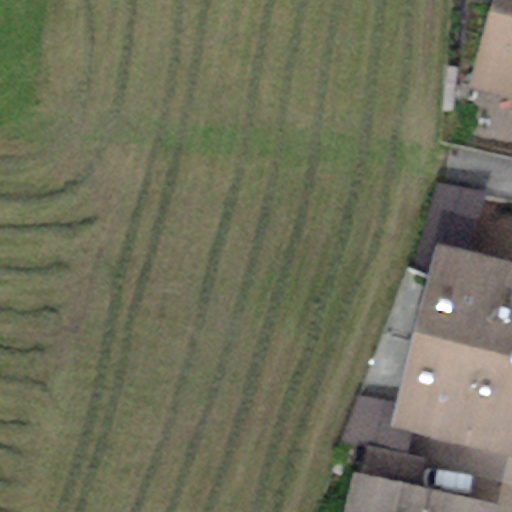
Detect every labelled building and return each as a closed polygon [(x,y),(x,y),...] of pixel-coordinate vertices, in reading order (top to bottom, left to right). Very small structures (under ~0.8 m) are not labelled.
[(511,0),(487,0),(461,92),(511,106),(511,0)] [(478,200),(437,187),(424,230),(464,243),(478,200)] [(511,277),(426,254),(402,343),(511,373),(511,277)] [(511,469),(511,373),(402,343),(377,433),(511,469)] [(336,511),(459,511),(342,485),(336,511)]
